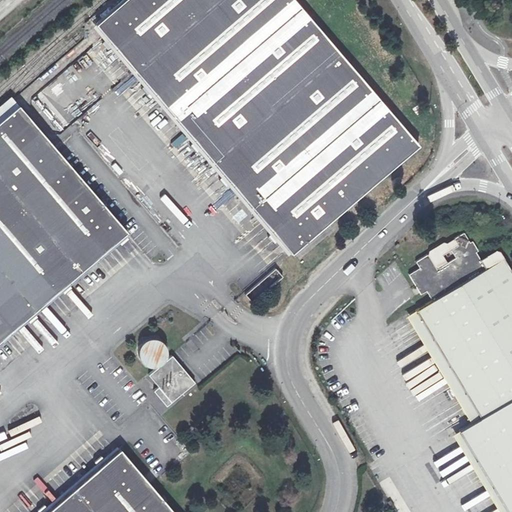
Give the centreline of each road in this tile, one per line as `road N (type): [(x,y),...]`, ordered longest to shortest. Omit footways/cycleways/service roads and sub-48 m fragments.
road 1 (unclassified): [(334,511),(336,461),(279,358),(289,331),(483,139)]
road 2 (unknown): [(289,331),(244,322),(168,276),(128,276),(63,336)]
road 3 (secondary): [(399,0),(483,139)]
road 4 (unknown): [(0,482),(40,439),(78,354)]
road 5 (secondary): [(508,113),(439,0)]
road 6 (unknown): [(78,354),(161,455)]
